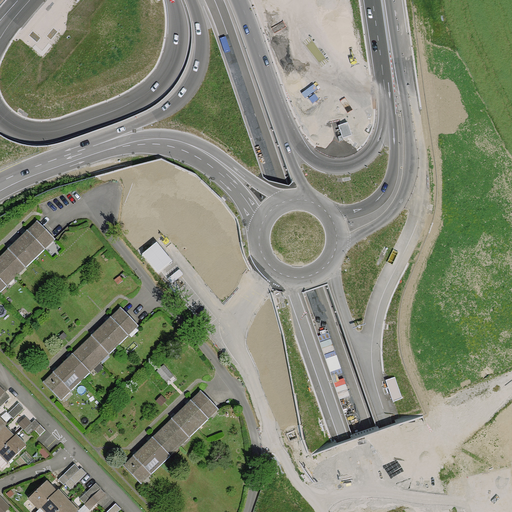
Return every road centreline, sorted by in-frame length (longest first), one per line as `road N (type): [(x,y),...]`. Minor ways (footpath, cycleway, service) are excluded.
road 1 (primary): [(391,511),(217,5)]
road 2 (residential): [(102,203),(110,237),(207,350),(251,418),(258,452),(249,511)]
road 3 (motorway): [(173,0),(175,57),(137,101),(52,132),(22,130),(0,115)]
road 4 (primary): [(280,272),(369,511)]
road 5 (motorway): [(367,377),(372,314),(416,206),(411,153)]
road 6 (primary): [(192,0),(203,40),(186,94),(80,154)]
road 7 (motorway): [(385,88),(377,143),(348,167),(310,159),(278,114)]
road 8 (motorway): [(385,88),(390,183),(364,208),(329,213)]
road 9 (motorway): [(411,153),(393,0)]
road 10 (primary): [(413,511),(367,377)]
road 11 (tertiary): [(214,160),(151,140),(80,154)]
road 12 (motorway): [(336,246),(391,214),(408,183),(411,153)]
road 13 (primary): [(367,377),(332,256)]
road 14 (primary): [(278,114),(238,0)]
